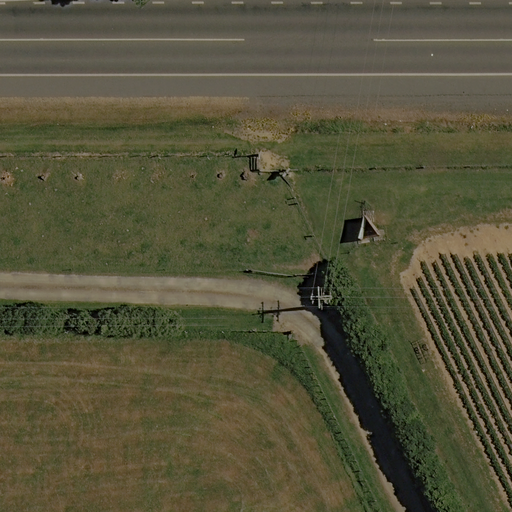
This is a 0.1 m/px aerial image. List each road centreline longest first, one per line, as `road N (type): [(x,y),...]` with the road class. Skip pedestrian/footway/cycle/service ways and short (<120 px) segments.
road 1 (primary): [(0,43),(312,43)]
road 2 (primary): [(312,43),(511,43)]
